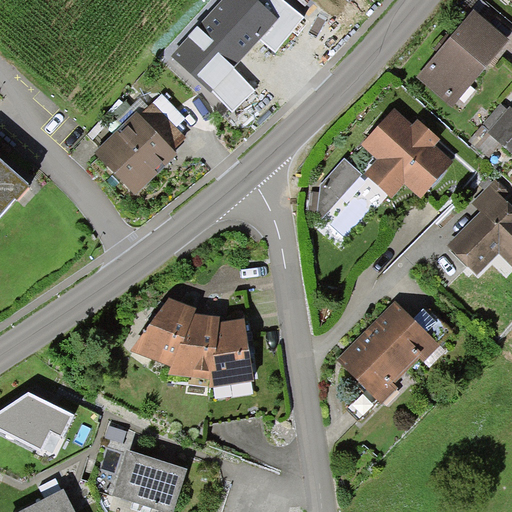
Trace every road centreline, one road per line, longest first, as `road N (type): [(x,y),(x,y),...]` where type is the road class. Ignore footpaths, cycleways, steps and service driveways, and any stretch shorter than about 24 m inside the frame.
road 1 (residential): [(247,171),(275,221),(321,511)]
road 2 (tertiary): [(417,0),(247,171)]
road 3 (residential): [(130,265),(99,212),(36,140),(29,101),(0,75)]
road 4 (tertiary): [(130,265),(0,352)]
road 5 (tertiary): [(247,171),(130,265)]
